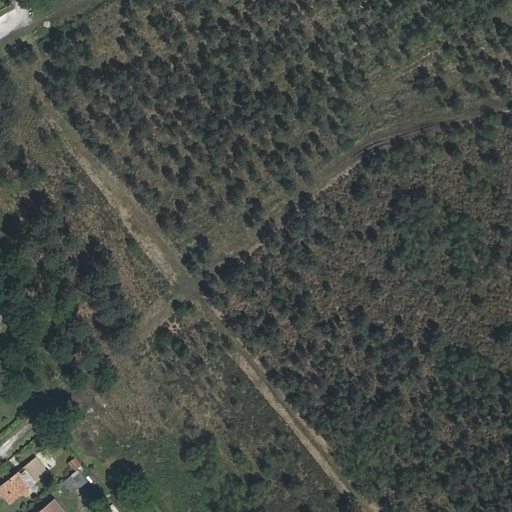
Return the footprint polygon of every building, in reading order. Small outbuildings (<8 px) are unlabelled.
[(10,388),(1,377),(0,377),(0,395),(0,396),(10,388)] [(18,473),(0,487),(0,490),(5,497),(10,502),(22,492),(28,487),(46,473),(35,459),(23,469),(24,471),(19,475),(18,473)] [(76,470),(82,465),(77,459),(71,464),(76,470)] [(89,483),(79,471),(72,476),(80,486),(82,489),(89,483)] [(80,486),(72,476),(63,483),(71,493),(80,486)] [(25,496),(31,491),(28,487),(22,492),(25,496)] [(63,511),(54,500),(40,511),(63,511)]
